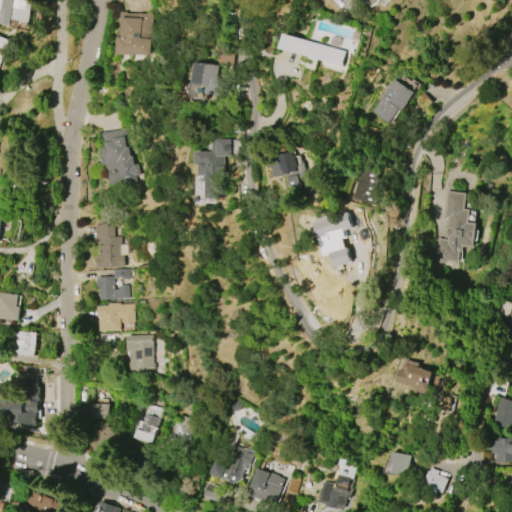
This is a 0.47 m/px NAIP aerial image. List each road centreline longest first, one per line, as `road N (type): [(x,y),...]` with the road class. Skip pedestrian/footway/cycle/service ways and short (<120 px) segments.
road 1 (residential): [(58,467),(69,144),(56,79),(59,0)]
road 2 (residential): [(384,343),(361,353),(319,335),(269,259),(248,174),(251,0)]
road 3 (residential): [(511,68),(451,101),(423,131),(410,162),(394,335),(384,343)]
road 4 (residential): [(178,511),(58,467),(0,456)]
road 5 (residential): [(69,144),(93,67),(100,0)]
